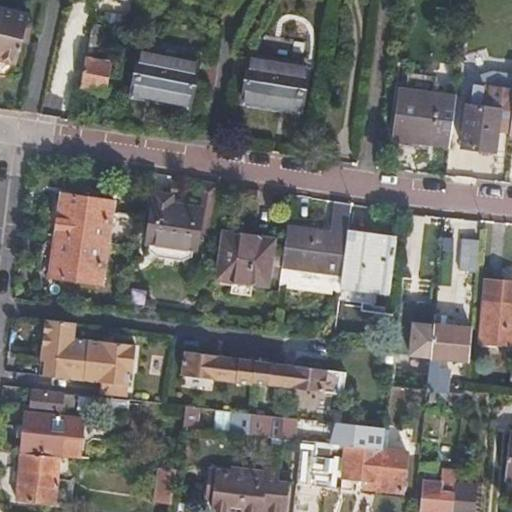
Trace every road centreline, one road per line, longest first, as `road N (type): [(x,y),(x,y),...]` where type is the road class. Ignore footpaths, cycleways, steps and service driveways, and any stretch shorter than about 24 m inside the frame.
road 1 (residential): [(511,205),(208,162)]
road 2 (residential): [(208,162),(14,129)]
road 3 (residential): [(251,0),(228,34),(208,162)]
road 4 (residential): [(0,263),(14,129)]
road 5 (unknown): [(14,129),(47,0)]
